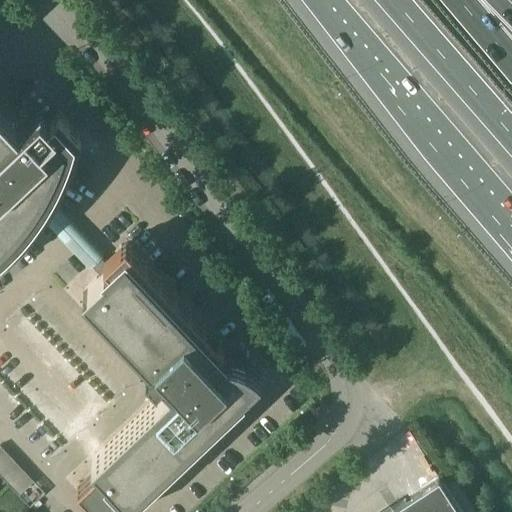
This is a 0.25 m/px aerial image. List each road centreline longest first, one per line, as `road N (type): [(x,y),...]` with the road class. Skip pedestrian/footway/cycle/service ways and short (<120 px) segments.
road 1 (unclassified): [(65,0),(315,296),(347,381),(344,429),(250,511)]
road 2 (motorway): [(325,0),(511,217)]
road 3 (motorway): [(394,0),(511,136)]
